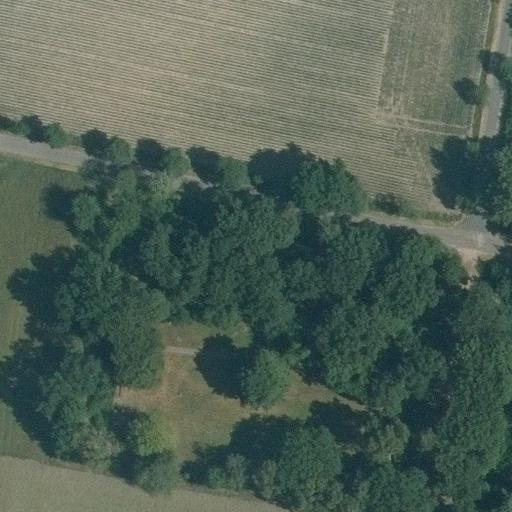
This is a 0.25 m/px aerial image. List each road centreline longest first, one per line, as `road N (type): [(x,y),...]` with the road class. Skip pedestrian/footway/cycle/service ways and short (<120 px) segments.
road 1 (unclassified): [(0,139),(469,239)]
road 2 (track): [(426,511),(469,239)]
road 3 (unclassified): [(507,0),(469,239)]
